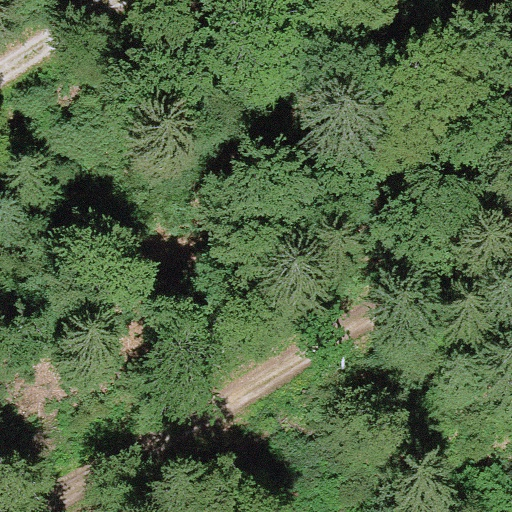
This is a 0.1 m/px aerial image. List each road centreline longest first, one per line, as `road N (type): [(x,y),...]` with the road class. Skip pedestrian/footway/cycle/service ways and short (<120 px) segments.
road 1 (track): [(511,242),(37,511)]
road 2 (track): [(0,83),(131,0)]
